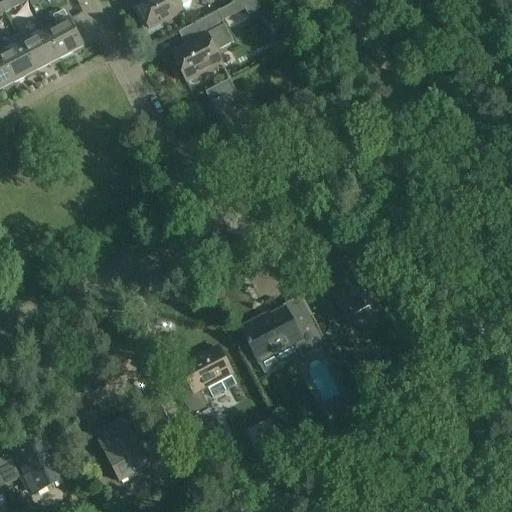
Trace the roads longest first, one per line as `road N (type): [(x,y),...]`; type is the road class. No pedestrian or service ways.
road 1 (residential): [(214,230),(383,144),(398,118),(398,99),(351,0)]
road 2 (residential): [(214,230),(99,0)]
road 3 (residential): [(11,335),(214,230)]
